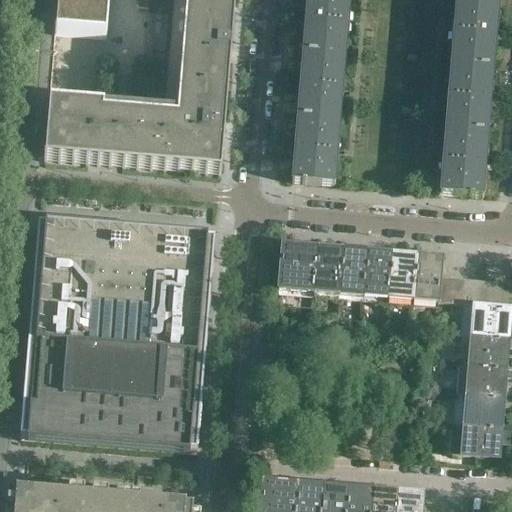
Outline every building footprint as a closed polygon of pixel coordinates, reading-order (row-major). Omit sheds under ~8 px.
[(48,107),(48,109),(85,112),(85,119),(84,125),(84,131),(83,137),(47,135),(47,134),(46,134),(46,137),(47,137),(46,148),(45,148),(45,150),(46,150),(45,162),(44,162),(44,164),(46,164),(46,163),(57,164),(57,165),(60,166),(60,164),(71,165),(71,166),(74,167),(74,165),(85,166),(85,168),(87,168),(88,166),(90,166),(96,167),(96,169),(99,169),(99,167),(104,168),(108,168),(108,169),(110,170),(110,168),(113,168),(122,169),(122,171),(124,171),(124,169),(136,170),(135,172),(138,172),(138,170),(149,171),(149,173),(152,173),(152,172),(163,172),(163,174),(165,174),(166,173),(177,174),(177,175),(179,175),(179,174),(191,175),(190,176),(193,176),(193,175),(204,176),(204,177),(207,178),(207,176),(218,177),(218,179),(221,179),(221,176),(219,176),(220,165),(222,165),(222,163),(220,162),(221,151),(223,151),(223,149),(221,149),(222,143),(222,137),(224,137),(224,135),(223,135),(223,132),(223,124),(225,124),(225,121),(224,121),(225,109),(226,109),(226,107),(225,107),(226,95),(227,95),(228,93),(226,92),(227,81),(229,81),(229,78),(227,78),(228,66),(230,66),(230,64),(228,64),(229,61),(229,57),(229,52),(231,52),(231,49),(230,49),(230,47),(231,37),(232,38),(232,35),(231,35),(231,26),(232,23),(233,23),(234,21),(232,21),(233,9),(234,9),(235,6),(233,6),(233,0),(186,0),(177,117),(48,107)] [(58,0),(59,0),(58,4),(58,6),(57,6),(56,9),(58,9),(57,21),(55,21),(55,23),(57,23),(56,29),(56,35),(54,35),(54,38),(105,42),(108,0),(58,0)] [(347,27),(347,21),(349,0),(307,0),(305,21),(305,26),(302,56),(344,59),(347,27)] [(495,42),(495,37),(498,7),(456,3),(454,30),(453,36),(451,68),(492,72),(495,42)] [(341,92),(344,59),(302,56),(300,86),(300,91),(297,121),(339,124),(341,98),(341,92)] [(489,106),(490,101),(492,72),(451,68),(448,101),(448,107),(445,133),(487,136),(489,106)] [(336,157),(337,151),(339,124),(297,121),(295,150),(294,156),(292,186),(333,189),(333,188),(336,157)] [(484,169),(484,167),(487,136),(445,133),(443,159),(443,165),(440,197),(440,198),(482,201),(484,169)] [(62,231),(38,229),(37,242),(36,260),(35,260),(25,389),(24,393),(24,399),(23,411),(23,412),(23,414),(22,422),(22,430),(22,433),(21,433),(20,443),(196,458),(204,362),(212,265),(211,265),(211,261),(212,258),(212,257),(213,257),(213,256),(214,247),(214,244),(211,244),(189,242),(189,247),(125,242),(62,237),(62,231)] [(314,296),(317,252),(311,251),(296,250),(281,249),(278,293),(314,296)] [(338,298),(342,254),(337,253),(317,252),(314,296),(338,298)] [(363,300),(367,256),(360,256),(342,254),(338,298),(363,300)] [(388,302),(391,258),(385,258),(367,256),(363,300),(388,302)] [(412,304),(416,260),(410,260),(391,258),(388,302),(412,304)] [(438,306),(440,281),(441,262),(435,262),(416,260),(412,304),(438,307),(438,306)] [(450,307),(452,282),(440,281),(438,306),(450,307)] [(462,308),(464,283),(452,282),(450,307),(462,308)] [(474,309),(476,284),(464,283),(462,308),(474,309)] [(486,310),(488,285),(476,284),(474,309),(486,310)] [(498,311),(500,286),(488,285),(486,310),(498,311)] [(510,312),(511,288),(511,286),(500,286),(498,311),(510,312)] [(508,342),(509,322),(511,321),(511,312),(510,312),(498,311),(486,310),(474,309),(471,334),(463,333),(463,340),(471,340),(471,339),(508,342)] [(505,372),(505,371),(507,351),(511,351),(511,342),(508,342),(471,339),(471,340),(469,363),(461,363),(460,369),(468,370),(469,369),(505,372)] [(503,402),(503,401),(505,381),(511,381),(511,372),(505,371),(505,372),(469,369),(468,370),(467,393),(459,393),(458,399),(466,400),(466,399),(503,402)] [(500,431),(502,411),(511,411),(511,401),(503,401),(503,402),(466,399),(466,400),(464,423),(456,422),(456,429),(464,429),(464,428),(500,431)] [(498,462),(500,441),(510,441),(511,432),(500,431),(464,428),(464,429),(462,453),(454,452),(453,458),(498,462)] [(296,511),(298,488),(262,485),(259,511),(296,511)] [(321,511),(323,490),(298,488),(296,511),(321,511)] [(346,511),(348,492),(323,490),(321,511),(346,511)] [(370,511),(372,494),(348,492),(346,511),(370,511)] [(395,511),(397,496),(372,494),(370,511),(395,511)] [(192,511),(193,511),(184,510),(172,509),(144,506),(139,506),(135,506),(123,505),(118,504),(114,504),(114,506),(113,511),(92,511),(94,504),(94,502),(91,502),(83,501),(75,501),(71,500),(67,500),(62,500),(35,497),(23,496),(15,496),(14,505),(13,511),(192,511)] [(421,511),(422,498),(397,496),(395,511),(421,511)]
